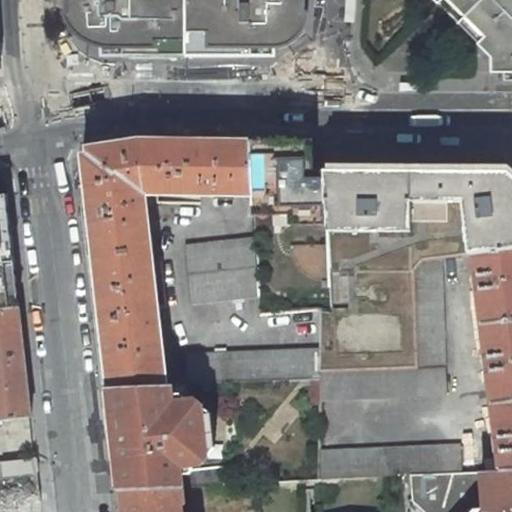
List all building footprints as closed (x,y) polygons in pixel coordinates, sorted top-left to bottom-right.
[(69,0),(72,27),(79,35),(84,40),(95,46),(104,48),(122,49),(122,57),(188,57),(187,0),(69,0)] [(187,0),(188,57),(275,56),(275,49),(283,48),(290,45),(295,42),(286,31),(286,29),(303,29),(304,0),(187,0)] [(492,52),(505,52),(505,62),(511,61),(511,0),(465,0),(474,9),(469,14),(492,37),(492,52)] [(303,32),(303,29),(286,29),(286,31),(295,42),(297,40),(303,32)] [(105,57),(122,57),(122,49),(104,48),(105,57)] [(156,195),(253,197),(250,142),(238,141),(147,140),(139,139),(98,146),(83,165),(108,388),(167,386),(145,192),(154,192),(156,195)] [(270,142),(250,142),(253,197),(253,207),(280,205),(281,215),(289,215),(327,213),(325,171),(314,171),(312,140),(270,142)] [(511,175),(508,172),(325,171),(326,193),(327,213),(327,223),(332,310),(321,309),(321,350),(320,370),(415,366),(412,271),(421,258),(441,256),(472,253),(511,248),(511,175)] [(5,194),(0,195),(0,309),(18,307),(5,194)] [(281,215),(280,205),(253,207),(254,216),(281,215)] [(327,223),(327,213),(289,215),(290,225),(327,223)] [(186,247),(192,302),(259,296),(255,240),(186,247)] [(511,248),(472,253),(475,276),(471,277),(472,284),(476,283),(481,325),(511,321),(511,248)] [(446,396),(441,256),(421,258),(412,271),(415,366),(320,370),(320,380),(319,400),(446,396)] [(0,420),(31,417),(18,307),(0,309),(0,420)] [(511,321),(481,325),(485,357),(481,358),(482,365),(486,364),(491,404),(511,401),(511,321)] [(321,350),(189,356),(188,384),(313,379),(320,380),(320,370),(321,350)] [(313,379),(312,404),(319,404),(319,400),(320,380),(313,379)] [(170,386),(167,386),(108,388),(120,490),(182,487),(179,471),(179,466),(202,464),(206,459),(200,406),(195,402),(186,403),(172,404),(171,395),(170,386)] [(186,399),(180,395),(171,395),(172,404),(186,403),(186,399)] [(511,401),(491,404),(495,437),(491,438),(492,445),(496,445),(500,472),(511,471),(511,401)] [(211,414),(200,406),(206,459),(214,449),(211,414)] [(459,444),(318,451),(317,480),(409,475),(461,473),(459,444)] [(36,460),(2,463),(4,478),(37,475),(36,460)] [(223,465),(179,471),(182,487),(184,486),(226,484),(223,465)] [(511,511),(511,471),(500,472),(461,473),(409,475),(412,503),(422,511),(511,511)] [(182,487),(120,490),(122,511),(183,511),(182,503),(186,503),(184,486),(182,487)]
